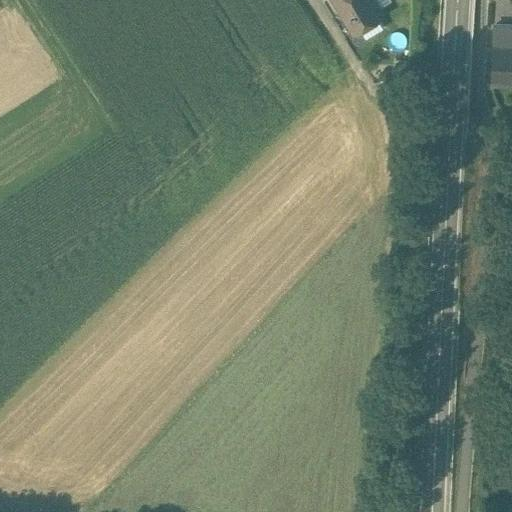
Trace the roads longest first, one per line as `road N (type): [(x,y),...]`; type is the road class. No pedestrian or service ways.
road 1 (secondary): [(457,0),(441,318)]
road 2 (secondary): [(432,511),(441,318)]
